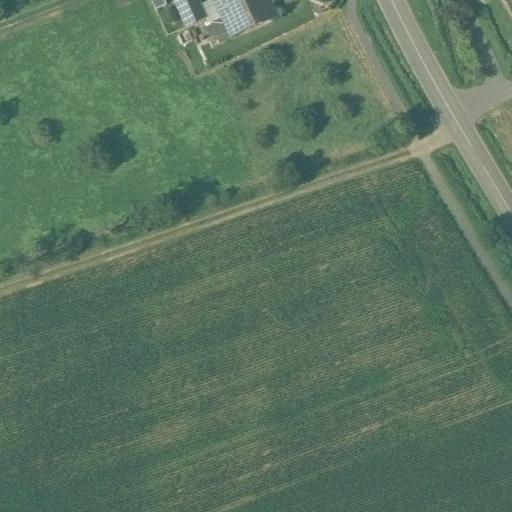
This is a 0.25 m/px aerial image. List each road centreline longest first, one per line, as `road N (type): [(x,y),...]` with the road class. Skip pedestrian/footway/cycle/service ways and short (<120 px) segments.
road 1 (track): [(0,290),(418,151),(459,127)]
road 2 (secondary): [(393,0),(511,213)]
